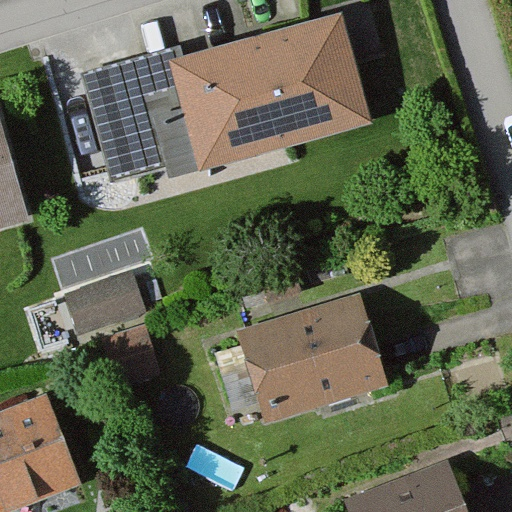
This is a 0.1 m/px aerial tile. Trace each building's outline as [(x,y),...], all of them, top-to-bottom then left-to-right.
[(364,128),(334,23),(167,70),(180,116),(197,175),(364,128)] [(197,175),(180,116),(166,120),(149,60),(81,80),(110,185),(162,171),(165,183),(197,175)] [(0,161),(0,233),(20,227),(0,161)] [(124,282),(61,303),(75,344),(138,323),(124,282)] [(382,393),(356,304),(236,339),(262,428),(382,393)] [(154,380),(141,336),(98,349),(111,393),(154,380)] [(42,409),(0,423),(0,511),(20,511),(73,494),(42,409)] [(457,511),(442,471),(342,509),(343,511),(457,511)]
